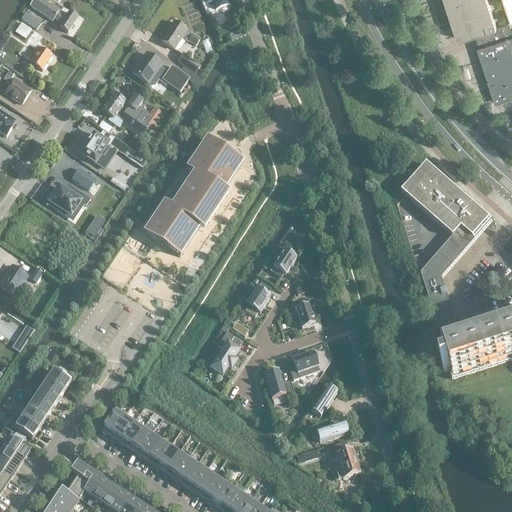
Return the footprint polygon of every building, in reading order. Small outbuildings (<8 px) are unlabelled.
[(66,19),(58,14),(59,13),(40,0),(35,0),(30,8),(53,23),(54,20),(62,25),(59,29),(68,34),(78,19),(70,14),(66,19)] [(230,7),(227,0),(204,0),(206,6),(212,4),(216,13),(230,7)] [(496,27),(487,0),(445,0),(458,39),(475,34),(479,47),(477,47),(495,103),(511,97),(511,33),(511,30),(508,23),(496,27)] [(511,22),(511,0),(502,0),(510,22),(509,22),(509,23),(511,22)] [(25,40),(32,31),(22,24),(15,33),(25,40)] [(174,51),(186,32),(174,24),(162,43),(174,51)] [(245,37),(243,30),(233,34),(236,41),(245,37)] [(196,46),(200,41),(193,36),(189,42),(196,46)] [(42,73),(52,58),(50,57),(52,55),(47,52),(46,54),(37,48),(30,59),(33,61),(30,65),(42,73)] [(189,81),(172,68),(168,74),(160,69),(162,66),(147,56),(133,75),(144,83),(145,85),(148,88),(151,88),(154,84),(153,81),(151,80),(154,76),(162,82),(180,95),(189,81)] [(200,68),(183,57),(179,64),(195,75),(200,68)] [(31,93),(6,76),(3,81),(9,85),(10,88),(5,95),(22,106),(31,93)] [(146,139),(163,116),(153,109),(148,116),(138,109),(143,103),(134,97),(130,103),(128,101),(125,104),(114,96),(102,112),(114,121),(116,117),(146,139)] [(0,135),(6,139),(12,131),(11,130),(14,125),(0,115),(0,135)] [(103,132),(99,139),(94,136),(80,156),(95,166),(98,161),(107,168),(118,152),(110,147),(115,140),(103,132)] [(204,233),(228,197),(223,194),(242,165),(207,142),(145,235),(180,259),(199,230),(204,233)] [(128,161),(142,171),(148,163),(129,150),(124,158),(129,161),(128,161)] [(453,381),(511,362),(511,333),(464,348),(462,343),(442,280),(484,233),(492,223),(449,185),(427,167),(403,194),(405,196),(454,239),(421,276),(443,344),(445,349),(446,354),(444,355),(447,365),(442,366),(444,373),(449,371),(453,381)] [(89,193),(95,183),(78,171),(71,181),(89,193)] [(113,179),(110,183),(124,193),(127,188),(113,179)] [(84,207),(86,208),(86,207),(90,202),(83,197),(68,187),(64,193),(59,189),(58,192),(54,196),(53,195),(46,205),(48,206),(48,207),(48,206),(55,211),(56,209),(57,209),(65,214),(71,218),(80,204),(84,207)] [(97,218),(87,233),(94,238),(104,223),(97,218)] [(34,288),(54,258),(68,238),(57,231),(44,251),(41,256),(45,258),(28,283),(34,288)] [(283,276),(285,277),(289,271),(290,271),(292,267),(296,261),(279,250),(274,258),(278,261),(270,273),(281,280),(283,276)] [(0,289),(14,299),(28,278),(12,268),(0,285),(0,289)] [(196,273),(189,269),(181,281),(188,285),(196,273)] [(266,306),(270,300),(267,298),(270,293),(259,286),(256,290),(256,291),(245,307),(248,309),(245,313),(255,319),(258,315),(259,316),(264,310),(266,306)] [(293,307),(302,331),(315,327),(306,302),(293,307)] [(238,323),(233,330),(245,338),(250,332),(238,323)] [(28,327),(13,348),(21,353),(35,332),(28,327)] [(228,369),(231,371),(236,363),(233,361),(238,353),(239,353),(238,352),(237,352),(242,344),(227,334),(214,353),(216,354),(207,368),(211,370),(212,371),(221,377),(222,378),(223,377),(228,369)] [(320,373),(313,355),(293,363),(294,366),(288,368),(293,382),(320,373)] [(71,384),(65,381),(69,376),(59,369),(57,375),(53,373),(47,382),(64,394),(71,384)] [(265,377),(264,377),(272,402),(285,398),(285,399),(293,396),(289,383),(285,384),(282,385),(278,373),(265,377)] [(83,381),(87,384),(91,378),(87,376),(83,381)] [(64,394),(47,382),(40,392),(58,404),(64,394)] [(320,420),(331,404),(337,395),(328,389),(322,397),(311,414),(320,420)] [(58,404),(40,392),(34,401),(51,413),(58,404)] [(51,413),(34,401),(28,411),(45,422),(51,413)] [(45,422),(28,411),(21,420),(39,432),(45,422)] [(111,439),(124,420),(112,412),(106,421),(107,421),(109,422),(102,433),(111,439)] [(39,432),(21,420),(15,430),(19,433),(15,437),(24,443),(27,438),(32,442),(39,432)] [(120,445),(133,426),(124,420),(111,439),(120,445)] [(129,451),(142,432),(133,426),(120,445),(129,451)] [(348,436),(344,426),(316,435),(319,445),(339,439),(348,436)] [(138,457),(151,438),(142,432),(129,451),(138,457)] [(30,454),(21,447),(22,447),(23,444),(24,443),(15,437),(14,438),(12,441),(13,441),(12,442),(11,441),(5,451),(23,463),(30,454)] [(147,463),(160,444),(151,438),(138,457),(147,463)] [(156,469),(169,450),(160,444),(147,463),(156,469)] [(165,475),(178,456),(169,450),(156,469),(165,475)] [(23,463),(5,451),(0,457),(0,461),(17,473),(23,463)] [(360,475),(355,459),(352,451),(335,456),(343,481),(360,475)] [(174,481),(187,462),(178,456),(165,475),(174,481)] [(17,473),(0,461),(0,475),(10,482),(17,473)] [(183,487),(196,468),(187,462),(174,481),(183,487)] [(95,477),(77,464),(71,474),(78,479),(79,479),(89,486),(95,477)] [(192,493),(205,474),(196,468),(183,487),(192,493)] [(201,499),(214,480),(205,474),(192,493),(201,499)] [(10,482),(0,475),(0,489),(4,492),(10,482)] [(93,499),(104,483),(95,477),(89,486),(84,493),(85,493),(92,498),(93,499)] [(84,493),(89,486),(79,479),(78,479),(67,495),(67,496),(78,503),(85,493),(84,493)] [(210,505),(223,486),(214,480),(201,499),(210,505)] [(102,505),(113,489),(104,483),(93,499),(95,500),(102,505)] [(219,511),(232,492),(223,486),(210,505),(219,511)] [(111,511),(122,495),(113,489),(102,505),(110,510),(111,511)] [(72,511),(78,503),(67,496),(67,495),(62,492),(56,501),(72,511)] [(220,511),(231,511),(241,498),(232,492),(219,511),(220,511)] [(123,511),(131,501),(122,495),(111,511),(112,511),(123,511)] [(244,511),(250,504),(241,498),(231,511),(244,511)] [(72,511),(56,501),(50,510),(52,511),(72,511)] [(136,511),(140,507),(131,501),(123,511),(136,511)]
